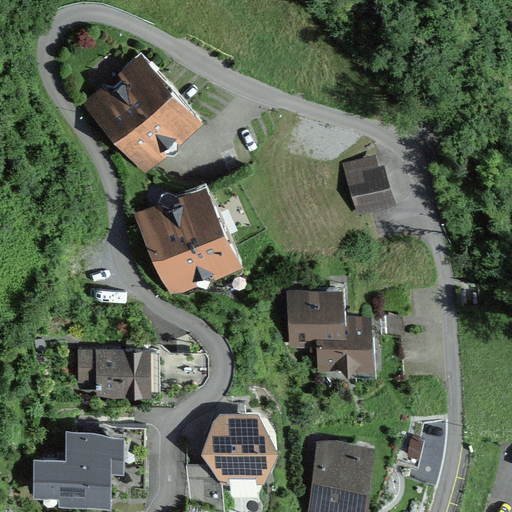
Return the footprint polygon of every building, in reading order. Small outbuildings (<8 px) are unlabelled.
[(204,116),(141,47),(82,101),(145,170),(204,116)] [(395,200),(383,160),(377,162),(375,152),(342,162),(357,211),(395,200)] [(241,260),(202,175),(131,208),(170,293),(241,260)] [(373,367),(370,309),(343,311),(342,283),(284,287),(287,344),(314,342),(316,370),(373,367)] [(404,332),(403,311),(383,312),(385,333),(404,332)] [(147,341),(147,343),(94,344),(94,346),(77,346),(76,373),(94,372),(94,392),(149,392),(149,388),(192,388),(202,383),(207,373),(207,355),(203,349),(169,350),(160,340),(147,341)] [(221,505),(218,476),(260,474),(273,438),(255,404),(213,406),(197,443),(211,466),(182,468),(178,499),(189,501),(221,505)] [(63,454),(143,455),(143,423),(105,422),(105,425),(63,425),(63,454)] [(416,463),(423,434),(402,429),(395,458),(416,463)] [(364,511),(373,440),(316,433),(306,511),(364,511)] [(142,503),(143,455),(63,454),(32,454),(31,492),(57,493),(57,502),(142,503)] [(418,511),(429,482),(401,472),(386,511),(418,511)]
